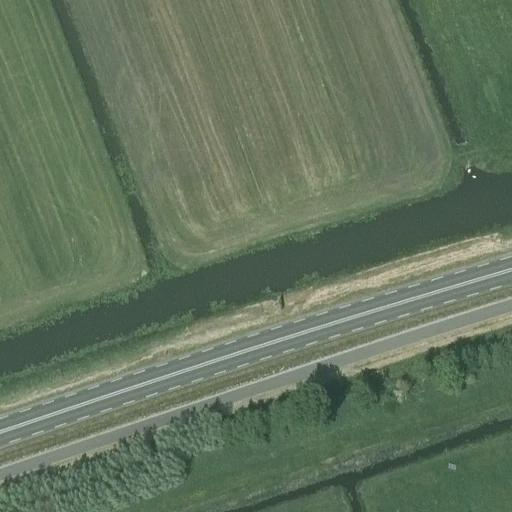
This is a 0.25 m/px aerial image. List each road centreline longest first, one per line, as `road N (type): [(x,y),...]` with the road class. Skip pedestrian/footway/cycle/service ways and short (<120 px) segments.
road 1 (primary): [(0,433),(511,266)]
road 2 (unclassified): [(0,474),(511,310)]
